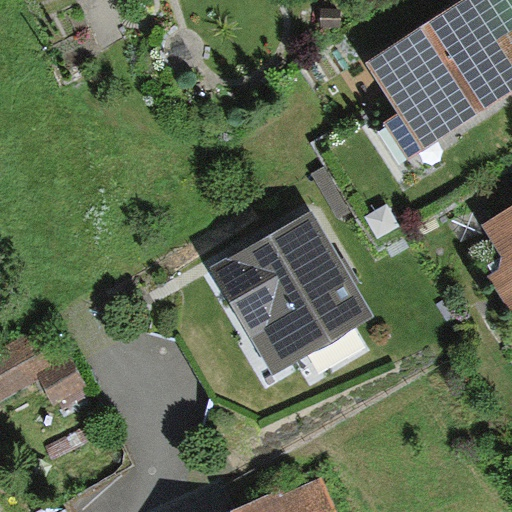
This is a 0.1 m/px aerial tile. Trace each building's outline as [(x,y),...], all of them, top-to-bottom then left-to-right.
[(511,41),(511,0),(473,0),(368,68),(400,116),(384,126),(412,169),(511,104),(511,45),(510,43),(511,41)] [(511,213),(486,229),(511,270),(511,213)] [(212,269),(270,373),(369,318),(311,215),(212,269)] [(0,407),(56,365),(27,327),(0,347),(0,407)] [(337,511),(325,485),(263,511),(337,511)]
